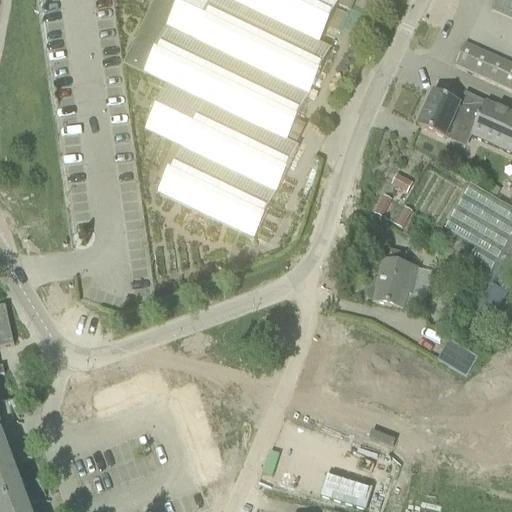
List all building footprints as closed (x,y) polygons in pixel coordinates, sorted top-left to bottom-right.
[(157,0),(125,69),(146,79),(145,79),(203,107),(181,153),(159,199),(253,244),(298,150),(286,144),(330,52),(319,47),(341,0),(157,0)] [(511,0),(496,0),(491,13),(511,21),(511,0)] [(511,67),(478,52),(464,46),(454,67),(511,93),(511,67)] [(511,116),(482,103),(464,95),(458,107),(432,96),(417,129),(445,142),(452,126),(472,135),(470,138),(511,157),(511,198),(509,202),(511,204),(511,116)] [(396,177),(390,187),(401,193),(406,183),(396,177)] [(492,187),(488,194),(495,198),(499,191),(492,187)] [(511,212),(471,188),(444,233),(448,235),(455,239),(475,251),(468,262),(490,275),(468,312),(490,324),(504,298),(509,300),(511,294),(511,212)] [(404,210),(394,227),(400,231),(411,214),(404,210)] [(448,235),(442,246),(448,250),(455,239),(448,235)] [(384,265),(374,306),(394,310),(403,312),(404,311),(407,297),(412,299),(418,271),(404,268),(406,258),(388,254),(385,265),(384,265)] [(406,258),(404,268),(418,271),(419,264),(406,258)] [(0,350),(13,348),(5,309),(0,310),(0,350)] [(451,340),(436,363),(466,380),(479,358),(451,340)] [(156,398),(167,393),(159,369),(147,373),(156,398)] [(144,402),(156,398),(147,373),(135,378),(144,402)] [(132,406),(144,402),(135,378),(123,382),(132,406)] [(120,411),(132,406),(123,382),(111,386),(120,411)] [(172,405),(196,396),(192,384),(167,393),(172,405)] [(108,415),(120,411),(111,386),(99,391),(108,415)] [(97,419),(108,415),(99,391),(88,395),(97,419)] [(176,417),(200,408),(196,396),(172,405),(176,417)] [(8,405),(0,406),(0,438),(1,438),(0,430),(0,427),(12,425),(8,405)] [(180,428),(205,419),(200,408),(176,417),(180,428)] [(185,440),(209,431),(205,419),(180,428),(185,440)] [(189,452),(213,443),(209,431),(185,440),(189,452)] [(17,445),(5,449),(1,438),(0,438),(0,484),(16,479),(13,468),(25,464),(17,445)] [(193,463),(218,454),(213,443),(189,452),(193,463)] [(198,475),(222,466),(218,454),(193,463),(198,475)] [(202,487),(226,478),(222,466),(198,475),(202,487)] [(33,485),(21,490),(16,479),(0,484),(0,511),(28,511),(28,509),(40,505),(33,485)]
